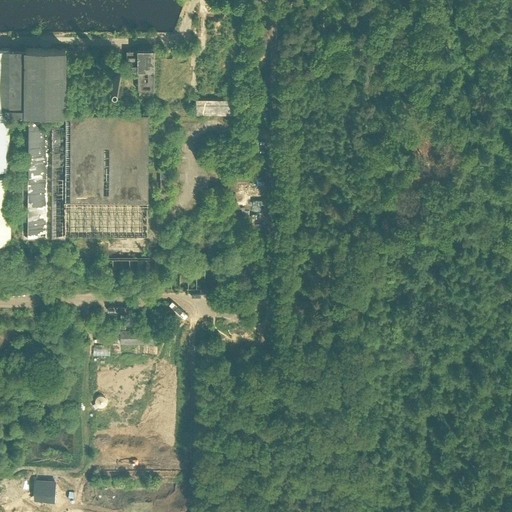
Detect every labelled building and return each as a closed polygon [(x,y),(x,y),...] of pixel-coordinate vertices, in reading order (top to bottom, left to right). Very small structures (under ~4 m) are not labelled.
[(148,232),(148,112),(148,111),(67,111),(67,48),(40,47),(26,47),(10,47),(0,47),(0,167),(9,167),(10,112),(25,112),(25,231),(148,232)] [(139,95),(153,95),(153,48),(138,48),(138,50),(127,50),(127,62),(132,62),(132,69),(138,68),(138,90),(139,90),(139,95)] [(117,81),(119,81),(120,81),(121,80),(121,78),(121,77),(121,76),(120,74),(119,74),(118,73),(116,73),(115,74),(114,75),(113,76),(113,77),(113,78),(114,80),(115,81),(116,81),(117,81)] [(234,100),(196,101),(196,111),(196,116),(218,116),(234,116),(234,100)] [(169,170),(160,169),(160,180),(169,180),(169,170)] [(0,240),(9,240),(9,231),(9,173),(0,173),(0,240)] [(222,259),(222,288),(230,288),(230,259),(222,259)] [(120,329),(120,342),(154,342),(154,329),(120,329)] [(56,482),(37,481),(36,499),(55,500),(56,482)] [(174,488),(154,489),(154,501),(155,502),(155,504),(156,505),(157,506),(158,506),(160,506),(170,506),(172,506),(173,506),(174,505),(174,503),(174,488)] [(6,492),(5,494),(0,492),(0,493),(0,499),(0,501),(2,502),(3,501),(5,502),(6,503),(8,503),(10,503),(12,502),(13,501),(14,502),(15,501),(17,496),(16,492),(11,494),(10,492),(8,491),(6,492)] [(114,500),(110,503),(110,511),(137,511),(137,503),(134,500),(130,500),(130,495),(118,495),(118,500),(114,500)]
